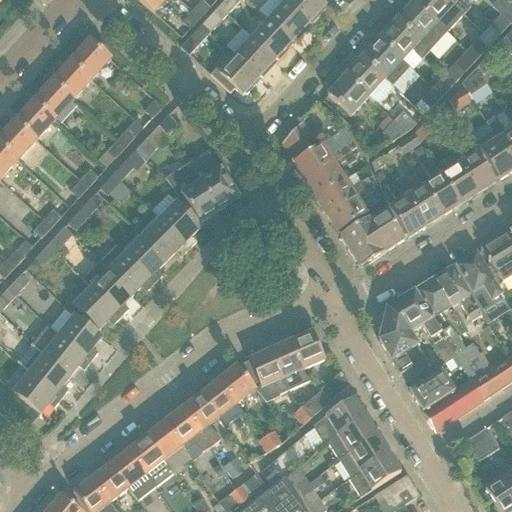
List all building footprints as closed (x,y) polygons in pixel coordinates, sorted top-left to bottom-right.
[(166,0),(136,0),(153,16),(154,15),(153,14),(166,0)] [(235,0),(227,0),(218,10),(225,16),(239,3),(235,0)] [(278,0),(269,0),(258,13),(268,23),(292,45),(308,27),(284,5),(278,0)] [(314,0),(289,0),(284,5),(308,27),(325,9),(314,0)] [(445,0),(418,0),(414,5),(446,35),(463,16),(445,0)] [(445,0),(463,16),(471,8),(462,0),(445,0)] [(511,0),(499,0),(492,8),(500,16),(510,25),(511,26),(511,0)] [(201,2),(191,13),(199,20),(209,9),(201,2)] [(414,5),(397,23),(429,53),(446,35),(414,5)] [(225,16),(218,10),(205,23),(212,30),(225,16)] [(191,13),(181,24),(189,31),(199,20),(191,13)] [(510,25),(500,16),(489,28),(498,36),(499,38),(510,25)] [(268,23),(252,41),(275,62),(291,45),(268,23)] [(397,23),(380,42),(409,69),(412,72),(429,53),(397,23)] [(201,28),(180,51),(188,59),(209,36),(201,28)] [(483,34),(493,43),(498,36),(489,28),(483,34)] [(493,43),(483,34),(477,41),(487,49),(493,43)] [(446,35),(429,53),(437,61),(454,42),(446,35)] [(500,45),(491,55),(498,65),(511,55),(511,50),(505,39),(500,45)] [(252,41),(235,58),(259,80),(275,62),(252,41)] [(477,41),(466,53),(472,59),(474,61),(475,62),(487,49),(477,41)] [(380,42),(362,60),(392,88),(409,69),(380,42)] [(69,63),(90,83),(108,63),(109,64),(110,63),(88,43),(87,44),(88,45),(71,64),(69,63)] [(466,53),(455,65),(464,74),(475,62),(474,61),(472,59),(466,53)] [(478,69),(477,69),(483,77),(499,67),(498,65),(491,55),(478,69)] [(215,71),(209,77),(229,95),(234,90),(242,98),(259,80),(235,58),(220,75),(215,71)] [(394,90),(392,88),(362,60),(345,79),(368,100),(377,108),(394,90)] [(51,83),(51,84),(71,103),(90,83),(69,63),(69,64),(70,65),(52,84),(51,83)] [(449,72),(458,80),(464,74),(455,65),(449,72)] [(409,69),(392,88),(394,90),(401,96),(418,77),(412,72),(409,69)] [(463,86),(469,96),(484,84),(475,71),(463,86)] [(458,80),(449,72),(442,78),(452,87),(458,80)] [(442,78),(433,89),(442,98),(452,87),(451,86),(442,78)] [(368,100),(345,79),(328,98),(351,119),(368,100)] [(32,103),(53,123),(71,103),(51,84),(50,84),(51,85),(34,104),(32,103)] [(433,89),(421,101),(427,106),(429,108),(431,110),(442,98),(433,89)] [(462,89),(447,103),(453,113),(471,102),(462,89)] [(413,105),(423,115),(429,108),(427,106),(421,101),(419,99),(413,105)] [(14,123),(34,143),(53,123),(32,103),(32,104),(33,105),(15,124),(14,123)] [(145,113),(152,120),(162,110),(154,103),(145,113)] [(402,113),(393,123),(404,134),(409,130),(414,125),(402,113)] [(169,116),(159,128),(168,137),(177,127),(169,116)] [(384,132),(393,123),(388,118),(379,127),(384,132)] [(495,119),(486,125),(490,132),(492,134),(497,142),(511,164),(511,165),(511,131),(505,136),(495,119)] [(427,124),(414,137),(414,138),(419,146),(434,131),(429,122),(428,124),(427,124)] [(0,147),(16,162),(34,143),(14,123),(13,124),(14,125),(0,140),(0,147)] [(281,146),(303,183),(349,155),(355,150),(350,142),(328,156),(322,146),(318,149),(303,123),(281,146)] [(384,132),(383,134),(392,143),(404,134),(393,123),(384,132)] [(168,137),(159,128),(145,143),(155,152),(168,137)] [(126,133),(116,144),(124,151),(134,140),(126,133)] [(492,134),(474,145),(498,183),(511,174),(511,173),(511,165),(511,164),(497,142),(492,134)] [(414,138),(398,148),(403,156),(419,146),(414,138)] [(124,151),(116,144),(106,156),(113,162),(124,151)] [(455,144),(447,149),(452,157),(458,167),(477,197),(494,185),(484,168),(476,155),(466,161),(455,144)] [(0,179),(16,162),(0,147),(0,179)] [(187,166),(198,185),(216,214),(238,200),(208,153),(198,159),(187,166)] [(349,155),(303,183),(314,200),(344,182),(336,168),(344,164),(347,168),(354,163),(355,162),(350,154),(349,155)] [(449,172),(440,177),(459,207),(477,197),(458,167),(452,157),(450,159),(443,163),(449,172)] [(379,160),(370,165),(373,173),(383,166),(379,160)] [(430,161),(421,167),(431,183),(423,188),(442,218),(459,207),(440,177),(430,161)] [(126,163),(114,177),(122,184),(134,171),(126,163)] [(177,172),(164,181),(177,200),(181,197),(188,208),(199,224),(216,214),(198,185),(187,166),(177,172)] [(89,173),(79,184),(87,191),(97,180),(89,173)] [(114,177),(101,190),(109,198),(122,184),(114,177)] [(403,178),(395,183),(406,199),(425,229),(442,218),(423,188),(413,194),(403,178)] [(344,182),(314,200),(325,218),(363,194),(372,189),(367,180),(358,186),(350,191),(344,182)] [(395,183),(386,188),(397,205),(388,210),(396,223),(407,240),(425,229),(406,199),(395,183)] [(87,191),(79,184),(69,196),(76,202),(87,191)] [(363,194),(325,218),(336,236),(353,225),(367,217),(360,206),(363,201),(366,199),(363,194)] [(93,199),(81,212),(89,220),(101,206),(93,199)] [(176,204),(159,222),(188,251),(196,243),(192,238),(201,229),(176,204)] [(89,220),(81,212),(68,226),(76,233),(89,220)] [(52,213),(42,224),(50,231),(60,220),(52,213)] [(368,220),(362,224),(382,256),(403,243),(384,213),(370,223),(368,220)] [(151,215),(134,232),(142,239),(167,264),(176,255),(180,259),(188,251),(159,222),(151,215)] [(42,224),(33,234),(40,240),(49,230),(42,224)] [(382,256),(362,224),(338,239),(356,267),(354,271),(363,273),(364,267),(382,256)] [(61,234),(49,247),(56,255),(69,242),(61,234)] [(482,252),(498,278),(502,284),(511,278),(511,244),(508,237),(482,252)] [(142,239),(125,256),(155,286),(163,277),(158,273),(167,264),(142,239)] [(56,255),(49,247),(36,261),(44,268),(56,255)] [(115,247),(98,264),(133,298),(142,289),(146,294),(155,286),(125,256),(115,247)] [(15,253),(5,264),(13,271),(23,260),(15,253)] [(455,269),(465,286),(482,313),(504,300),(476,256),(455,269)] [(13,271),(5,264),(0,269),(0,280),(2,282),(13,271)] [(101,281),(91,290),(121,319),(129,311),(124,307),(133,298),(98,264),(91,271),(101,281)] [(451,271),(433,282),(450,309),(459,303),(471,323),(481,317),(451,271)] [(20,278),(8,291),(14,298),(27,284),(20,278)] [(447,326),(440,315),(450,309),(433,282),(416,292),(439,330),(447,326)] [(121,319),(91,290),(74,308),(99,333),(109,323),(113,327),(121,319)] [(8,291),(0,299),(0,309),(2,312),(14,298),(8,291)] [(445,339),(439,330),(416,292),(392,307),(409,335),(420,329),(444,365),(455,357),(445,339)] [(413,341),(409,335),(392,307),(386,311),(378,341),(399,375),(402,373),(411,368),(403,355),(400,349),(413,341)] [(74,319),(58,339),(90,364),(98,355),(93,351),(101,341),(74,319)] [(447,326),(439,330),(445,339),(455,357),(469,380),(471,383),(484,403),(501,391),(489,373),(486,369),(472,346),(463,352),(447,326)] [(32,348),(44,357),(71,379),(79,369),(83,373),(90,364),(58,339),(47,329),(32,348)] [(311,335),(289,345),(301,373),(324,363),(311,335)] [(289,345),(268,355),(280,382),(281,382),(287,393),(309,384),(301,373),(289,345)] [(242,366),(237,369),(255,392),(264,404),(287,393),(281,382),(280,382),(268,355),(247,364),(242,366)] [(44,357),(29,376),(61,402),(68,393),(63,389),(71,379),(44,357)] [(507,361),(489,373),(501,391),(511,384),(511,368),(511,367),(507,361)] [(237,369),(218,383),(236,407),(255,392),(237,369)] [(409,393),(422,414),(453,395),(439,373),(409,393)] [(349,388),(341,374),(322,391),(330,405),(349,388)] [(21,402),(31,410),(41,417),(49,407),(53,410),(61,402),(29,376),(13,395),(21,402)] [(218,383),(200,397),(218,421),(224,430),(244,415),(236,407),(218,383)] [(434,436),(484,403),(471,383),(453,395),(422,414),(421,415),(434,436)] [(0,389),(0,407),(12,394),(4,386),(0,389)] [(12,394),(0,407),(0,415),(5,420),(21,402),(13,395),(12,394)] [(200,397),(182,411),(200,435),(209,450),(220,441),(209,428),(218,421),(200,397)] [(324,419),(313,429),(323,446),(326,444),(364,420),(352,401),(324,419)] [(21,402),(5,420),(14,429),(31,410),(21,402)] [(307,405),(299,411),(308,422),(316,416),(307,405)] [(182,411),(164,425),(182,449),(191,442),(201,455),(209,450),(200,435),(182,411)] [(299,411),(292,417),(301,428),(308,422),(299,411)] [(501,420),(511,437),(511,415),(511,414),(501,420)] [(326,444),(337,462),(376,438),(364,420),(326,444)] [(164,425),(145,439),(164,463),(182,449),(164,425)] [(475,437),(488,457),(498,451),(485,431),(475,437)] [(274,434),(264,440),(270,449),(271,450),(271,451),(281,446),(280,444),(279,442),(274,434)] [(478,464),(488,457),(475,437),(465,444),(478,464)] [(387,456),(376,438),(337,462),(349,481),(359,474),(387,456)] [(145,439),(127,454),(146,477),(155,489),(172,476),(164,463),(145,439)] [(264,440),(258,443),(265,455),(271,451),(271,450),(270,449),(264,440)] [(127,454),(109,468),(128,491),(137,503),(155,489),(146,477),(127,454)] [(359,474),(349,481),(347,482),(359,501),(399,475),(387,456),(359,474)] [(235,462),(224,470),(231,480),(242,471),(235,462)] [(109,468),(91,482),(109,505),(128,491),(109,468)] [(219,468),(212,472),(217,481),(224,477),(219,468)] [(288,478),(294,486),(304,479),(299,471),(288,478)] [(511,471),(501,479),(511,495),(511,471)] [(274,473),(266,480),(273,489),(281,483),(274,473)] [(252,478),(233,492),(234,494),(242,504),(261,490),(264,488),(255,476),(252,478)] [(386,490),(379,495),(380,496),(381,499),(382,501),(390,496),(392,501),(413,488),(406,477),(386,490)] [(511,511),(511,495),(501,479),(483,491),(496,511),(511,511)] [(272,490),(244,511),(304,511),(284,481),(281,483),(273,489),(272,490)] [(114,511),(109,505),(91,482),(72,496),(84,511),(114,511)] [(382,501),(377,504),(380,511),(397,511),(399,511),(404,508),(419,498),(413,488),(392,501),(390,496),(382,501)] [(300,497),(309,509),(319,503),(311,490),(300,497)] [(234,494),(233,492),(217,503),(223,511),(231,511),(242,504),(234,494)] [(77,511),(60,497),(47,511),(77,511)] [(201,501),(192,507),(194,511),(208,511),(201,501)] [(319,503),(309,509),(310,511),(324,511),(326,511),(319,503)]
